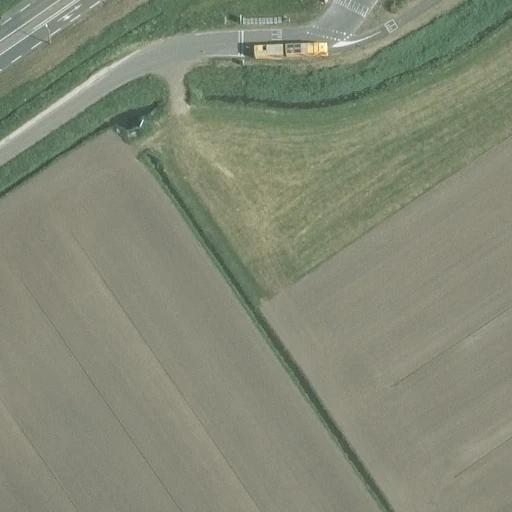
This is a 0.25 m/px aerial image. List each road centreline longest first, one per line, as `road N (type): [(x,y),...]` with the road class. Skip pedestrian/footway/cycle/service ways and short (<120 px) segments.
road 1 (unclassified): [(122,72),(188,47),(315,42),(353,0)]
road 2 (unclassified): [(0,157),(122,72)]
